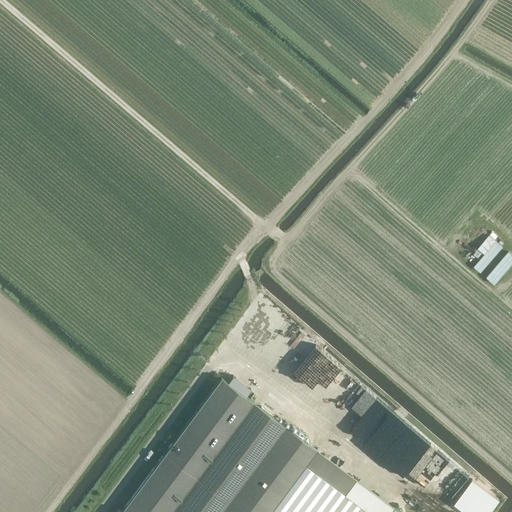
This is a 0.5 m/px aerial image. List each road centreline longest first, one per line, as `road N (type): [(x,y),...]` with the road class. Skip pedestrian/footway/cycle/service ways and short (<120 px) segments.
road 1 (track): [(511,478),(308,304),(270,262),(283,241),(1,0)]
road 2 (track): [(465,0),(416,67),(222,278),(48,511)]
road 3 (track): [(492,0),(351,167),(489,289),(511,275)]
